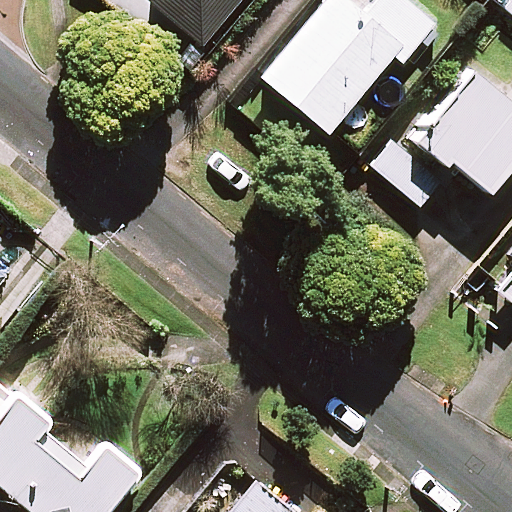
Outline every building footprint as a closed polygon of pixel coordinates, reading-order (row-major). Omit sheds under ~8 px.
[(142,0),(196,45),(233,0),(142,0)] [(428,25),(399,0),(368,0),(356,15),(338,0),(323,0),(255,77),(319,134),(388,55),(395,61),(428,25)] [(511,0),(508,0),(501,9),(511,18),(511,0)] [(511,100),(507,106),(466,72),(411,137),(477,193),(511,151),(511,100)] [(436,181),(391,139),(367,165),(412,207),(436,181)] [(0,287),(8,277),(0,270),(0,287)] [(109,446),(98,458),(19,391),(13,397),(0,385),(0,484),(32,511),(110,511),(142,475),(109,446)] [(292,511),(259,485),(236,511),(292,511)]
